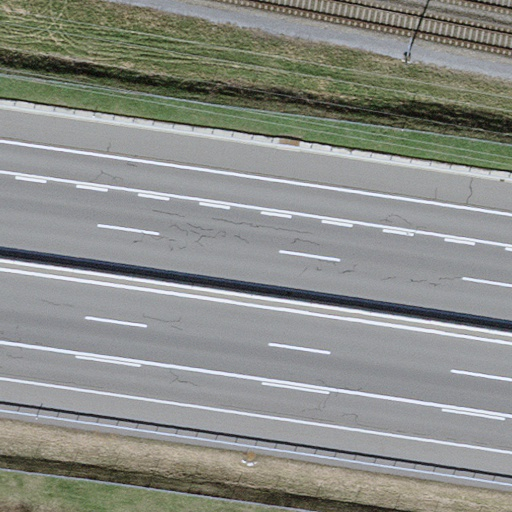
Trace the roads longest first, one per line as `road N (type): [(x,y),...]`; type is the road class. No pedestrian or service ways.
road 1 (motorway): [(0,307),(511,382)]
road 2 (motorway): [(511,283),(0,210)]
